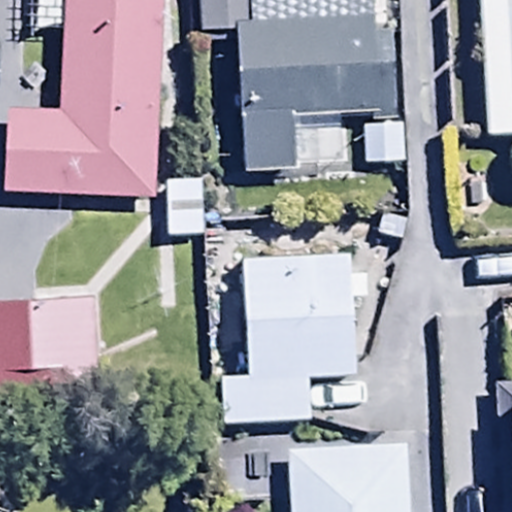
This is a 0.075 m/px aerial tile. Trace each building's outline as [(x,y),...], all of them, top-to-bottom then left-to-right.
[(4,115),(1,198),(148,204),(156,0),(59,0),(55,117),(4,115)] [(192,0),(194,40),(230,38),(237,181),(290,179),(287,123),(387,119),(383,35),(371,35),(369,0),(192,0)] [(511,0),(474,0),(482,141),(511,139),(511,0)] [(290,187),(290,221),(404,218),(401,128),(358,129),(360,185),(290,187)] [(198,186),(161,185),(160,241),(197,242),(198,186)] [(216,382),(217,428),(304,428),(303,386),(349,385),(348,305),(364,305),(364,281),(342,281),(342,261),(241,261),(242,382),(216,382)] [(0,408),(96,407),(95,303),(0,303),(0,408)] [(511,511),(511,387),(487,388),(488,417),(505,417),(509,511),(511,511)] [(210,447),(211,504),(267,503),(266,447),(210,447)] [(405,511),(404,450),(284,452),(285,511),(405,511)]
